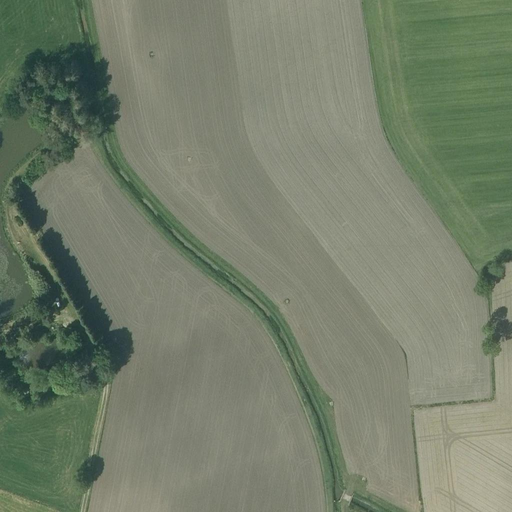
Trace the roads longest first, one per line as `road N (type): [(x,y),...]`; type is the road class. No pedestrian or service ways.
road 1 (track): [(81,511),(104,379),(67,316),(0,334)]
road 2 (track): [(67,316),(12,227),(13,179),(48,145),(46,124),(22,92)]
